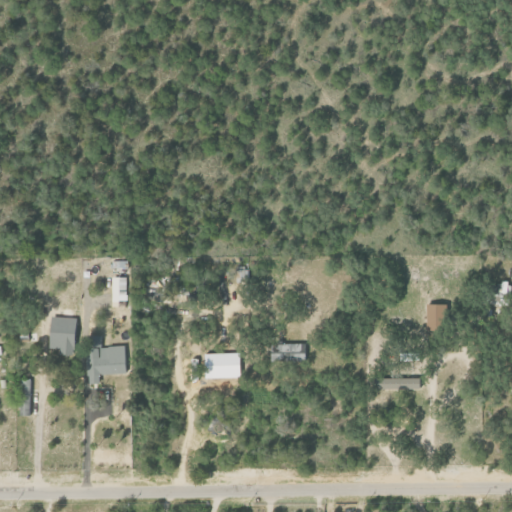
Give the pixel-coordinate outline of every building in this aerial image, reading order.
[(125,292),(125,277),(111,277),(111,292),(125,292)] [(509,283),(491,283),(490,294),(509,295),(509,283)] [(425,330),(440,329),(440,304),(424,304),(425,330)] [(72,355),(74,318),(49,316),(48,348),(58,348),(58,354),(72,355)] [(124,345),(102,346),(101,335),(86,336),(88,384),(99,383),(99,374),(125,373),(124,345)] [(305,343),(271,344),(272,361),(306,361),(305,343)] [(238,352),(203,353),(204,378),(239,377),(238,352)] [(418,378),(372,378),(372,389),(418,388),(418,378)]
